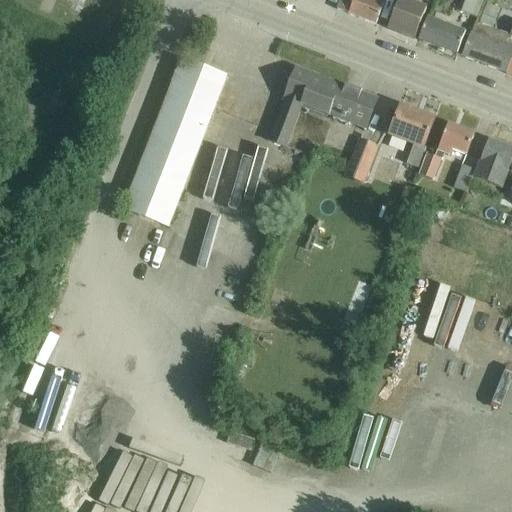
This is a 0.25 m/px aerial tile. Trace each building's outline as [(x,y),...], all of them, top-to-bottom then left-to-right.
[(341,0),(338,11),(376,25),(384,3),(376,0),(341,0)] [(400,0),(389,31),(415,41),(426,9),(410,3),(411,0),(400,0)] [(465,0),(460,13),(472,18),(478,0),(465,0)] [(427,20),(419,42),(457,56),(466,34),(427,20)] [(504,74),(511,54),(511,31),(510,37),(475,24),(463,59),(504,74)] [(182,61),(123,211),(169,228),(227,79),(182,61)] [(297,69),(270,144),(287,150),(302,109),(366,132),(378,99),(297,69)] [(401,108),(390,137),(413,146),(406,166),(416,170),(417,166),(435,121),(401,108)] [(474,136),(449,126),(439,153),(450,158),(453,152),(467,157),(474,136)] [(359,141),(346,177),(363,184),(377,148),(359,141)] [(511,161),(511,150),(490,142),(475,179),(501,189),(511,161)] [(428,156),(421,177),(433,181),(441,161),(428,156)] [(463,167),(454,190),(467,194),(475,171),(463,167)] [(214,424),(195,477),(207,482),(226,428),(214,424)] [(263,444),(257,468),(277,473),(283,449),(263,444)]
